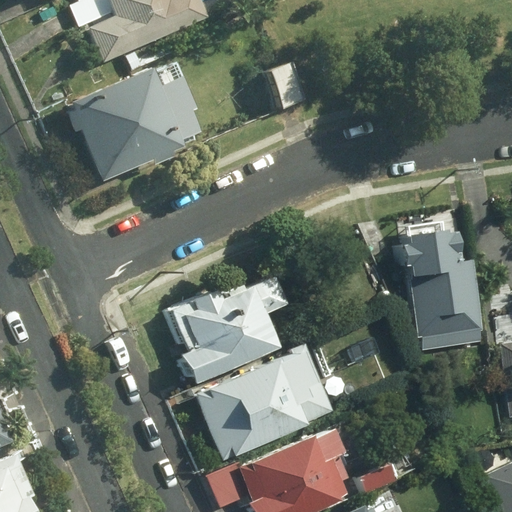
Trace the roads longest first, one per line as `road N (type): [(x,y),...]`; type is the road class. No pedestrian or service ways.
road 1 (residential): [(66,275),(338,156),(511,127)]
road 2 (residential): [(110,511),(0,268)]
road 3 (residential): [(66,275),(173,511)]
road 4 (residential): [(0,126),(66,275)]
